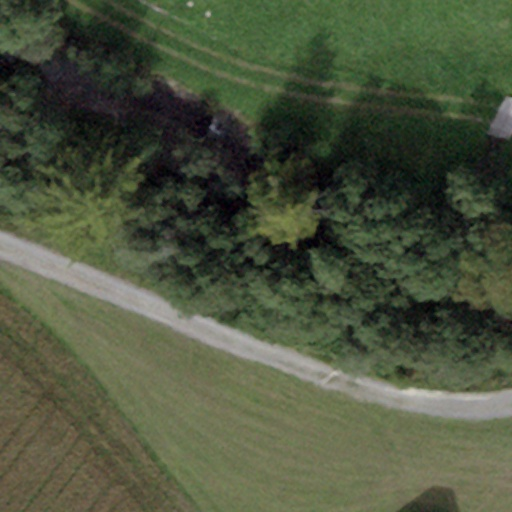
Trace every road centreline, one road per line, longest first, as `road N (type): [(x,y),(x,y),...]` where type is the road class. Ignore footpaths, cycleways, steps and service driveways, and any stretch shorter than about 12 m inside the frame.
road 1 (track): [(511,410),(402,405),(0,254)]
road 2 (track): [(511,124),(213,64),(98,0)]
